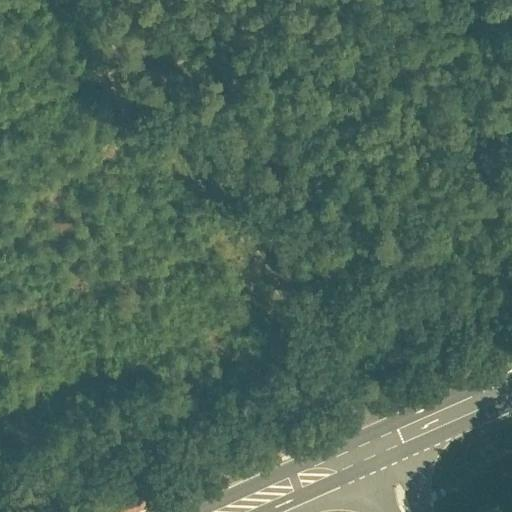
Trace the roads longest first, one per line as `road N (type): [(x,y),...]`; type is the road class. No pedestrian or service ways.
road 1 (primary): [(373,456),(511,395)]
road 2 (primary): [(250,511),(373,456)]
